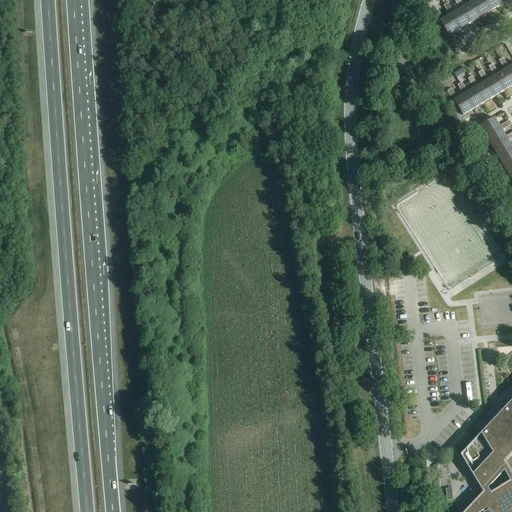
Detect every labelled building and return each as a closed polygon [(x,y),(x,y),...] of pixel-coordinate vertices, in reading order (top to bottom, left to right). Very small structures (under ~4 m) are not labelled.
[(454,0),(460,10),(460,11),(461,10),(469,25),(480,18),(471,4),(470,4),(464,8),(459,0),(454,0)] [(467,0),(470,4),(471,4),(480,18),(490,12),(482,0),(477,0),(474,2),(473,0),(467,0)] [(482,0),(490,12),(500,6),(496,0),(482,0)] [(444,7),(450,16),(450,17),(451,16),(459,31),(469,25),(461,10),(460,11),(460,10),(454,14),(448,4),(444,7)] [(450,17),(450,16),(443,20),(438,10),(434,13),(440,23),(449,37),(459,31),(451,16),(450,17)] [(499,61),(505,71),(505,72),(506,71),(511,81),(511,67),(509,69),(503,59),(499,61)] [(489,68),(495,77),(495,78),(495,77),(504,92),(511,87),(511,81),(506,71),(505,72),(505,71),(499,75),(493,65),(489,68)] [(478,74),(484,84),(485,84),(494,98),(504,92),(495,77),(495,78),(495,77),(488,81),(482,71),(478,74)] [(468,80),(474,90),(475,90),(483,104),(494,98),(485,84),(484,84),(478,87),(472,77),(468,80)] [(458,86),(464,96),(473,110),(483,104),(475,90),(474,90),(468,93),(462,84),(458,86)] [(464,96),(457,100),(452,90),(448,92),(454,102),(463,116),(473,110),(464,96)] [(480,128),(486,139),(501,130),(502,132),(502,131),(511,126),(509,122),(500,127),(494,119),(480,128)] [(486,139),(493,149),(507,141),(508,142),(511,139),(511,134),(506,138),(502,131),(502,132),(501,130),(486,139)] [(493,149),(499,159),(511,151),(511,148),(508,142),(507,141),(493,149)] [(511,151),(499,159),(505,170),(511,165),(511,151)] [(511,511),(511,401),(460,457),(483,493),(465,511),(511,511)]
